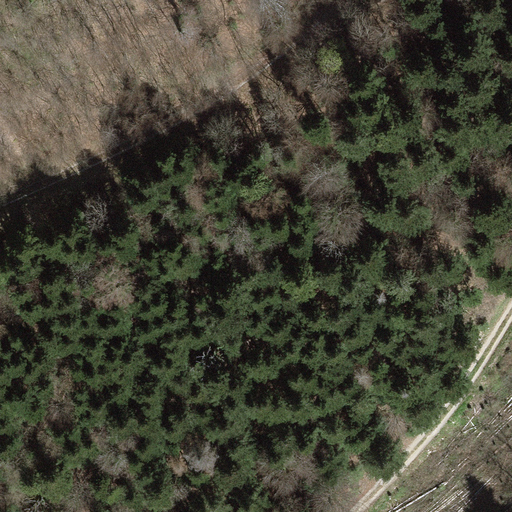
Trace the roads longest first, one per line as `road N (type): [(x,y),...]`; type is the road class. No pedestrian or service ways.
road 1 (track): [(0,199),(171,118),(244,75),(341,0)]
road 2 (track): [(511,334),(362,511)]
